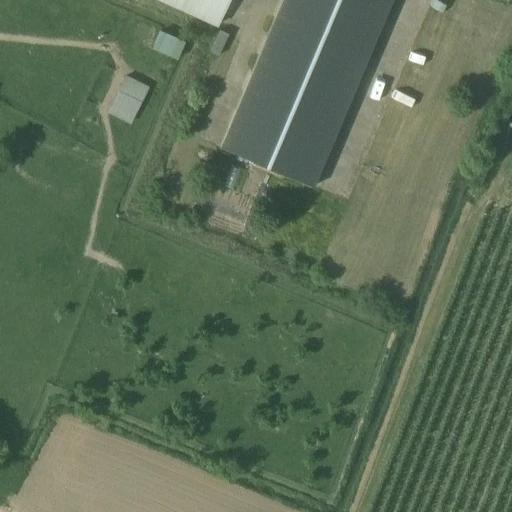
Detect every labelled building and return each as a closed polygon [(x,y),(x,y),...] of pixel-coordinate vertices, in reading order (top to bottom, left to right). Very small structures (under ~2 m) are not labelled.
[(161,0),(217,25),(227,0),(161,0)] [(391,0),(281,0),(220,147),(313,186),(391,0)] [(155,29),(148,48),(176,58),(183,39),(155,29)] [(209,50),(220,55),(228,33),(216,29),(209,50)] [(121,73),(103,110),(129,123),(147,85),(121,73)]
